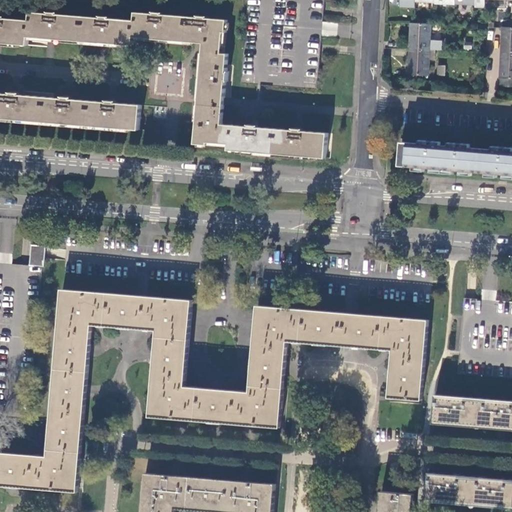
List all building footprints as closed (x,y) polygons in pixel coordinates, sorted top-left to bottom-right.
[(248,0),(241,84),(317,90),(324,0),(248,0)] [(475,0),(475,4),(475,8),(485,8),(485,0),(475,0)] [(223,123),(225,96),(230,96),(232,64),(227,63),(228,52),(223,52),(224,30),(227,30),(228,18),(206,17),(207,15),(199,14),(199,17),(162,14),(162,12),(154,12),(154,13),(136,12),(135,20),(109,18),(110,17),(103,16),(103,18),(57,14),(57,13),(50,13),(50,14),(32,12),(31,20),(6,18),(6,17),(0,16),(0,41),(48,46),(48,42),(44,42),(44,39),(133,46),(134,37),(203,43),(195,143),(208,144),(209,142),(229,143),(229,149),(331,157),(333,132),(302,130),(302,129),(296,128),(295,129),(258,126),(258,125),(251,124),(250,125),(223,123)] [(430,24),(414,24),(410,23),(409,49),(429,50),(429,40),(430,24)] [(511,28),(502,28),(501,53),(511,53),(511,28)] [(429,50),(409,49),(408,75),(428,76),(428,60),(429,50)] [(511,53),(501,53),(500,78),(511,78),(511,53)] [(437,76),(445,77),(445,66),(437,66),(437,76)] [(0,117),(136,128),(137,104),(111,102),(111,100),(103,100),(103,101),(66,97),(66,96),(59,96),(59,97),(51,96),(51,93),(21,90),(21,93),(14,93),(14,91),(8,91),(7,92),(0,91),(0,117)] [(400,165),(413,166),(425,167),(511,174),(511,150),(402,142),(400,165)] [(6,263),(0,262),(0,419),(16,421),(28,422),(42,266),(6,263)] [(36,455),(0,451),(0,484),(15,485),(79,491),(81,460),(82,454),(83,432),(87,392),(90,351),(93,324),(95,324),(128,327),(137,328),(148,329),(157,329),(155,357),(150,415),(178,418),(213,421),(247,424),(281,427),(288,340),(350,345),(394,349),(390,396),(423,399),(429,319),(353,312),(258,304),(251,391),(186,385),(193,299),(63,288),(48,456),(36,455)] [(464,297),(457,372),(511,377),(511,299),(488,298),(464,297)] [(511,400),(435,393),(433,421),(445,422),(488,426),(511,428),(511,400)] [(379,511),(274,511),(277,483),(245,480),(212,478),(173,474),(146,472),(142,511),(175,511),(176,508),(229,511),(412,511),(415,493),(382,490),(380,511),(379,511)] [(511,478),(462,474),(440,473),(429,472),(426,500),(474,504),(511,507),(511,478)]
